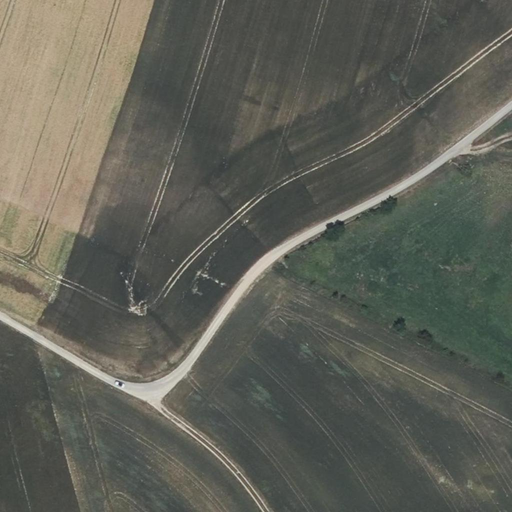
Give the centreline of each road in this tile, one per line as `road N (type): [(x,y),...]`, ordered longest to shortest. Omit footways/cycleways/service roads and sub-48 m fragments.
road 1 (unclassified): [(511,95),(421,168),(307,230),(237,288),(167,384),(127,388),(0,315)]
road 2 (track): [(151,389),(266,511)]
